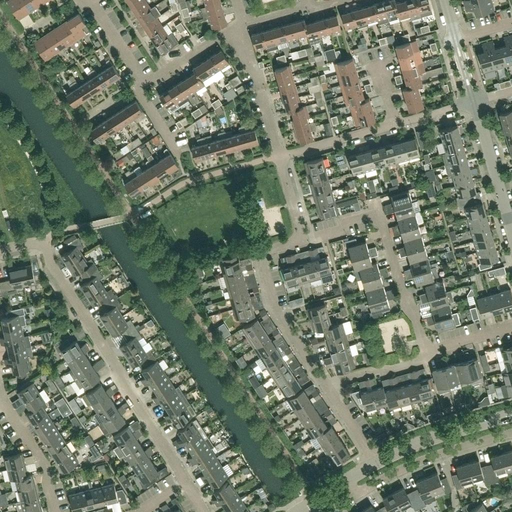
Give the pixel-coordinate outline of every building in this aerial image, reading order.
[(27,13),(18,0),(9,0),(7,2),(18,19),(27,13)] [(36,8),(31,0),(18,0),(27,13),(36,8)] [(138,17),(151,8),(145,0),(143,0),(132,8),(138,17)] [(399,18),(397,14),(398,13),(395,3),(396,3),(394,0),(388,0),(383,2),(389,21),(399,18)] [(410,15),(406,0),(396,3),(395,3),(398,13),(397,14),(399,18),(410,15)] [(421,17),(416,0),(406,0),(410,15),(412,20),(421,17)] [(432,14),(431,9),(428,0),(416,0),(421,17),(432,14)] [(494,10),(491,0),(484,0),(464,6),(466,11),(474,9),(475,15),(494,10)] [(185,1),(179,2),(181,9),(188,7),(185,1)] [(203,19),(209,17),(224,13),(221,2),(206,7),(200,8),(203,19)] [(389,21),(383,2),(373,5),(377,19),(379,24),(389,21)] [(377,19),(373,5),(363,8),(367,22),(377,19)] [(144,26),(156,17),(160,15),(154,6),(151,8),(138,17),(144,26)] [(367,22),(363,8),(352,11),(356,25),(367,22)] [(510,10),(499,12),(500,19),(511,17),(510,10)] [(356,25),(352,11),(341,14),(346,29),(356,25)] [(191,20),(189,12),(182,13),(183,17),(185,22),(191,20)] [(90,31),(79,13),(70,19),(81,37),(90,31)] [(227,23),(224,13),(209,17),(212,28),(227,23)] [(341,30),(336,15),(326,18),(330,33),(341,30)] [(162,26),(156,17),(144,26),(149,35),(162,26)] [(330,33),(326,18),(315,21),(320,36),(330,33)] [(81,37),(70,19),(61,25),(72,43),(81,37)] [(320,36),(315,21),(305,24),(304,19),(304,20),(309,39),(311,44),(321,41),(320,36)] [(309,39),(304,20),(293,23),(297,37),(307,35),(309,39)] [(297,37),(293,23),(283,26),(287,40),(297,37)] [(72,43),(61,25),(52,31),(63,48),(72,43)] [(168,36),(162,26),(149,35),(155,44),(168,36)] [(287,40),(283,26),(272,29),(277,43),(287,40)] [(417,35),(426,32),(424,26),(415,28),(417,35)] [(278,48),(277,43),(272,29),(262,32),(266,46),(267,51),(278,48)] [(63,48),(52,31),(43,37),(54,54),(63,48)] [(266,46),(262,32),(251,35),(255,49),(266,46)] [(397,43),(406,41),(404,35),(395,37),(397,43)] [(174,45),(168,36),(155,44),(162,53),(174,45)] [(511,64),(511,46),(509,36),(504,38),(506,45),(500,47),(506,66),(511,64)] [(54,54),(43,37),(34,43),(45,60),(54,54)] [(416,40),(410,42),(395,46),(399,57),(419,51),(416,40)] [(506,66),(500,47),(495,48),(493,41),(487,42),(495,69),(506,66)] [(175,46),(179,54),(189,50),(185,42),(175,46)] [(495,69),(487,42),(482,44),(484,52),(478,53),(483,72),(495,69)] [(363,50),(362,43),(357,45),(358,48),(352,49),(353,53),(363,50)] [(229,63),(221,50),(211,56),(220,69),(229,63)] [(422,61),(419,51),(399,57),(401,67),(422,61)] [(220,69),(211,56),(202,62),(211,75),(220,69)] [(356,69),(353,58),(334,64),(337,74),(356,69)] [(121,77),(112,64),(109,59),(106,61),(106,62),(109,67),(103,70),(111,83),(121,77)] [(425,72),(422,61),(401,67),(404,77),(419,73),(425,72)] [(211,75),(202,62),(193,68),(195,72),(196,72),(202,81),(202,80),(211,75)] [(292,76),(289,65),(275,69),(278,80),(292,76)] [(359,79),(356,69),(337,74),(340,85),(359,79)] [(111,83),(103,70),(97,74),(94,70),(93,70),(91,71),(102,89),(111,83)] [(102,89),(91,71),(88,73),(88,74),(91,78),(85,82),(93,95),(102,89)] [(205,84),(202,80),(202,81),(196,72),(195,72),(187,78),(195,91),(205,84)] [(422,84),(419,73),(404,77),(407,87),(407,88),(417,85),(422,84)] [(228,81),(229,83),(232,88),(242,82),(237,75),(228,81)] [(295,86),(292,76),(278,80),(281,90),(295,86)] [(195,91),(187,78),(178,84),(186,96),(195,91)] [(362,90),(359,79),(340,85),(343,95),(362,90)] [(93,95),(85,82),(79,86),(76,82),(75,81),(72,83),(84,101),(93,95)] [(84,101),(72,83),(70,84),(70,86),(72,90),(66,94),(75,107),(84,101)] [(188,100),(186,96),(178,84),(169,89),(179,106),(188,100)] [(245,89),(242,85),(236,89),(239,93),(245,89)] [(420,95),(418,86),(417,85),(407,88),(407,87),(403,89),(406,99),(420,95)] [(298,97),(295,86),(281,90),(284,101),(298,97)] [(229,91),(224,94),(228,101),(237,95),(232,88),(229,91)] [(179,106),(169,89),(159,96),(170,113),(180,107),(179,106)] [(355,103),(365,100),(362,90),(343,95),(346,106),(349,105),(350,105),(353,104),(355,103)] [(423,106),(420,95),(406,99),(409,110),(423,106)] [(301,107),(298,97),(284,101),(287,112),(291,110),(301,107)] [(365,100),(355,103),(353,104),(350,105),(349,105),(352,115),(358,113),(372,109),(369,98),(365,100)] [(144,113),(136,100),(126,106),(135,119),(144,113)] [(309,116),(306,105),(301,107),(291,110),(294,120),(306,117),(307,117),(309,116)] [(135,119),(126,106),(117,112),(125,125),(135,119)] [(218,106),(215,109),(218,115),(223,111),(220,106),(218,106)] [(375,120),(372,109),(358,113),(352,115),(355,126),(375,120)] [(511,120),(511,109),(499,113),(502,123),(511,120)] [(125,125),(117,112),(108,118),(116,131),(125,125)] [(308,123),(307,117),(306,117),(294,120),(292,121),(295,131),(315,125),(315,123),(313,122),(308,123)] [(116,131),(108,118),(99,124),(107,137),(116,131)] [(200,118),(196,120),(198,127),(208,125),(206,120),(201,122),(200,118)] [(511,131),(511,120),(502,123),(505,133),(511,131)] [(329,122),(323,124),(325,131),(331,129),(329,122)] [(107,137),(99,124),(90,130),(98,143),(107,137)] [(259,144),(254,129),(247,131),(246,126),(245,125),(242,126),(248,147),(259,144)] [(313,138),(311,131),(315,130),(316,128),(315,125),(295,131),(298,142),(313,138)] [(460,137),(457,125),(439,130),(443,142),(460,137)] [(248,147),(242,126),(239,127),(238,128),(240,133),(233,135),(237,150),(248,147)] [(237,150),(233,135),(227,137),(225,132),(224,131),(221,132),(227,153),(237,150)] [(227,153),(221,132),(218,133),(218,134),(219,139),(212,141),(217,156),(227,153)] [(417,136),(421,148),(427,146),(424,135),(417,136)] [(154,145),(160,141),(157,136),(151,139),(154,145)] [(217,156),(212,141),(206,143),(205,138),(203,137),(200,138),(206,159),(217,156)] [(420,155),(415,137),(403,141),(408,158),(420,155)] [(463,148),(460,137),(443,142),(446,153),(463,148)] [(206,159),(200,138),(198,139),(197,140),(198,145),(191,147),(196,162),(206,159)] [(408,158),(403,141),(392,144),(397,162),(408,158)] [(399,167),(397,162),(392,144),(381,147),(386,165),(395,162),(396,167),(399,167)] [(386,165),(381,147),(370,150),(376,168),(386,165)] [(178,166),(170,153),(167,148),(164,150),(164,151),(166,156),(161,159),(169,172),(178,166)] [(467,159),(463,148),(446,153),(442,154),(445,165),(449,164),(467,159)] [(376,168),(370,150),(360,153),(365,171),(376,168)] [(337,165),(339,165),(347,163),(344,151),(334,154),(337,165)] [(365,171),(360,153),(348,157),(353,174),(365,171)] [(169,172),(161,159),(156,162),(151,155),(147,158),(148,160),(160,178),(169,172)] [(326,168),(322,157),(304,162),(307,174),(326,168)] [(121,158),(117,161),(120,166),(125,163),(121,158)] [(452,175),(470,170),(467,159),(449,164),(452,175)] [(160,178),(148,160),(146,162),(146,163),(148,167),(143,171),(151,184),(160,178)] [(151,184),(143,171),(139,166),(134,169),(134,171),(133,170),(130,172),(142,190),(151,184)] [(329,179),(326,168),(307,174),(310,185),(329,179)] [(142,190),(130,172),(129,170),(125,173),(129,180),(124,183),(132,196),(142,190)] [(473,181),(470,170),(452,175),(455,186),(473,181)] [(332,190),(329,179),(310,185),(314,196),(332,190)] [(375,192),(372,180),(367,181),(369,186),(370,193),(375,192)] [(476,192),(473,181),(455,186),(458,197),(456,198),(458,203),(469,200),(468,194),(476,192)] [(335,201),(332,190),(314,196),(317,206),(335,201)] [(412,202),(408,190),(391,195),(393,203),(385,205),(386,209),(412,202)] [(338,212),(337,207),(339,206),(339,207),(353,203),(358,201),(356,195),(335,201),(317,206),(320,218),(338,212)] [(415,213),(421,211),(418,200),(412,202),(386,209),(388,213),(395,211),(397,218),(415,213)] [(485,214),(482,203),(471,206),(469,200),(458,203),(459,209),(465,208),(468,219),(485,214)] [(418,224),(415,213),(397,218),(399,224),(391,227),(393,231),(418,224)] [(489,225),(485,214),(468,219),(471,230),(489,225)] [(421,235),(418,224),(393,231),(394,235),(402,233),(403,240),(421,235)] [(492,236),(489,225),(471,230),(474,241),(492,236)] [(74,233),(63,241),(66,245),(77,238),(74,233)] [(367,244),(373,242),(371,234),(365,236),(367,244)] [(424,246),(421,235),(403,240),(405,246),(398,249),(399,253),(424,246)] [(495,247),(492,236),(474,241),(477,252),(495,247)] [(83,247),(77,238),(66,245),(69,250),(61,256),(67,266),(83,256),(79,250),(83,247)] [(377,251),(375,246),(368,249),(366,241),(357,244),(355,238),(344,241),(346,247),(348,247),(351,258),(377,251)] [(427,257),(424,246),(399,253),(400,257),(408,255),(410,262),(427,257)] [(498,258),(495,247),(477,252),(480,263),(478,264),(480,270),(491,266),(490,261),(498,258)] [(372,263),(370,257),(378,255),(377,251),(351,258),(355,270),(359,268),(372,264),(372,263)] [(242,271),(239,259),(237,260),(236,255),(219,260),(224,276),(242,271)] [(97,268),(91,259),(87,261),(83,256),(67,266),(74,276),(82,270),(86,275),(97,268)] [(332,274),(327,256),(316,259),(321,278),(332,274)] [(463,264),(471,260),(469,256),(461,260),(463,264)] [(431,268),(427,257),(410,262),(412,268),(404,271),(405,275),(425,269),(431,268)] [(321,278),(316,259),(305,262),(310,281),(321,278)] [(310,281),(305,262),(294,266),(299,284),(310,281)] [(357,280),(362,279),(388,271),(386,267),(379,269),(377,262),(372,263),(372,264),(359,268),(355,270),(354,270),(357,280)] [(43,287),(40,273),(34,275),(31,265),(20,267),(24,286),(31,284),(32,289),(43,287)] [(199,265),(193,267),(196,277),(202,276),(199,265)] [(299,284),(294,266),(282,269),(285,279),(288,287),(299,284)] [(435,266),(431,268),(425,269),(405,275),(406,279),(414,277),(416,284),(434,279),(434,278),(438,276),(435,266)] [(504,266),(493,269),(492,269),(494,274),(494,277),(506,273),(504,266)] [(24,286),(20,267),(8,270),(10,280),(4,281),(7,295),(18,292),(17,287),(24,286)] [(103,286),(99,280),(103,277),(97,268),(86,275),(89,280),(80,286),(87,296),(103,286)] [(245,282),(242,271),(224,276),(227,287),(245,282)] [(383,284),(381,278),(389,276),(388,271),(362,279),(365,289),(383,284)] [(420,299),(446,291),(443,280),(425,285),(427,292),(419,294),(420,299)] [(248,293),(245,282),(227,287),(230,298),(248,293)] [(394,293),(393,289),(385,291),(383,284),(365,289),(368,300),(391,294),(394,293)] [(117,298),(111,289),(106,292),(103,286),(87,296),(93,306),(102,300),(105,305),(117,298)] [(511,307),(511,295),(510,289),(499,292),(504,310),(511,307)] [(431,308),(449,302),(454,301),(451,290),(446,291),(420,299),(417,300),(418,304),(429,301),(431,308)] [(504,310),(499,292),(488,295),(493,313),(504,310)] [(251,304),(248,293),(230,298),(233,309),(251,304)] [(383,315),(381,309),(389,307),(387,300),(395,297),(394,293),(391,294),(368,300),(372,312),(369,312),(371,318),(383,315)] [(337,313),(340,312),(346,310),(342,295),(337,296),(339,304),(338,305),(339,308),(335,309),(337,313)] [(493,313),(488,295),(476,299),(481,316),(493,313)] [(122,316),(118,310),(123,307),(117,298),(105,305),(108,311),(100,316),(106,326),(122,316)] [(324,301),(306,306),(307,309),(325,304),(324,301)] [(452,313),(449,302),(431,308),(433,314),(425,316),(427,321),(452,313)] [(255,315),(251,304),(233,309),(236,320),(251,316),(255,315)] [(328,315),(325,304),(307,309),(310,320),(328,315)] [(26,324),(24,314),(25,314),(23,307),(6,311),(8,317),(1,319),(4,330),(21,326),(21,325),(26,324)] [(470,309),(474,320),(480,319),(476,307),(470,309)] [(469,309),(460,311),(462,319),(470,318),(469,309)] [(457,312),(452,313),(427,321),(428,325),(436,323),(438,330),(460,323),(457,312)] [(331,326),(328,315),(310,320),(313,332),(324,328),(331,326)] [(135,326),(130,319),(126,322),(122,316),(106,326),(113,336),(121,331),(125,336),(136,328),(135,326)] [(243,327),(254,320),(251,316),(240,323),(243,327)] [(247,338),(263,328),(257,318),(254,320),(243,327),(241,329),(247,338)] [(327,339),(345,334),(342,322),(331,326),(324,328),(327,339)] [(229,333),(223,324),(217,328),(223,337),(229,333)] [(24,336),(21,326),(4,330),(5,337),(0,337),(0,340),(0,341),(24,336)] [(142,346),(138,340),(142,337),(138,331),(136,328),(125,336),(128,341),(119,347),(126,356),(142,346)] [(253,348),(270,338),(263,328),(247,338),(253,348)] [(349,345),(345,334),(327,339),(330,350),(349,345)] [(29,335),(24,336),(0,341),(1,345),(7,344),(8,351),(31,346),(29,335)] [(260,357),(276,347),(270,338),(253,348),(260,357)] [(67,360),(87,347),(85,344),(80,347),(76,340),(70,344),(67,339),(55,346),(59,352),(61,351),(67,360)] [(511,358),(511,342),(500,346),(504,361),(511,358)] [(332,357),(333,361),(352,356),(349,345),(330,350),(332,357)] [(33,356),(31,346),(8,351),(10,358),(4,359),(5,362),(28,357),(33,356)] [(156,359),(150,349),(146,352),(142,346),(126,356),(132,366),(141,361),(144,366),(156,359)] [(87,347),(67,360),(73,369),(88,359),(84,353),(89,350),(87,347)] [(266,367),(282,357),(276,347),(260,357),(266,367)] [(470,359),(467,351),(463,353),(470,378),(472,384),(482,382),(480,375),(482,375),(477,357),(470,359)] [(470,378),(463,353),(459,354),(461,362),(454,364),(459,381),(470,378)] [(479,355),(483,367),(489,365),(485,354),(479,355)] [(382,365),(395,364),(395,355),(381,356),(382,365)] [(241,356),(236,359),(242,369),(248,365),(241,356)] [(352,356),(333,361),(337,372),(355,367),(352,356)] [(31,368),(28,357),(5,362),(6,366),(12,365),(13,372),(16,372),(17,376),(27,374),(25,370),(31,368)] [(272,377),(288,366),(282,357),(266,367),(272,377)] [(459,381),(454,364),(448,365),(446,358),(441,359),(449,384),(450,390),(461,387),(459,381)] [(69,371),(75,380),(99,365),(97,362),(92,365),(88,359),(73,369),(69,371)] [(449,384),(441,359),(437,360),(439,368),(432,370),(439,393),(450,390),(449,384)] [(143,383),(163,370),(157,360),(142,370),(146,377),(141,380),(143,383)] [(100,378),(96,371),(101,368),(99,365),(75,380),(81,390),(85,387),(95,381),(100,378)] [(278,386),(294,376),(288,366),(272,377),(278,386)] [(154,389),(169,379),(163,370),(143,383),(145,386),(150,383),(154,389)] [(511,382),(511,370),(507,371),(503,372),(506,384),(511,382)] [(139,374),(130,375),(131,383),(139,383),(139,374)] [(285,396),(301,386),(294,376),(278,386),(285,396)] [(422,400),(433,397),(431,388),(428,378),(417,382),(418,384),(422,400)] [(175,388),(169,379),(154,389),(158,395),(153,398),(155,401),(175,388)] [(98,386),(95,381),(85,387),(88,392),(98,386)] [(23,402),(39,392),(33,382),(17,392),(23,402)] [(422,400),(418,384),(417,382),(406,385),(411,403),(422,400)] [(503,397),(511,394),(511,382),(506,384),(500,385),(503,397)] [(98,386),(88,392),(81,396),(88,406),(92,403),(112,390),(110,387),(105,390),(101,384),(98,386)] [(411,403),(406,385),(395,388),(400,406),(411,403)] [(166,407),(187,393),(186,392),(183,394),(178,386),(175,388),(155,401),(157,404),(162,401),(166,407)] [(388,405),(384,391),(383,386),(372,390),(377,408),(388,405)] [(372,390),(367,391),(367,388),(351,392),(361,407),(364,406),(366,411),(377,408),(372,390)] [(395,388),(384,391),(388,405),(389,409),(400,406),(395,388)] [(293,409),(309,399),(303,389),(287,399),(293,409)] [(113,402),(109,396),(114,393),(112,390),(92,403),(98,412),(113,402)] [(41,405),(45,402),(39,392),(23,402),(29,412),(30,412),(41,404),(41,405)] [(166,419),(190,404),(185,396),(187,394),(187,393),(166,407),(170,413),(164,416),(166,419)] [(58,407),(61,405),(65,402),(62,397),(55,402),(58,407)] [(299,419),(315,408),(309,399),(293,409),(299,419)] [(32,424),(47,414),(44,408),(48,406),(45,402),(41,405),(41,404),(30,412),(29,412),(25,414),(32,424)] [(61,405),(58,407),(61,412),(69,407),(65,402),(61,405)] [(104,421),(124,408),(122,405),(117,408),(113,402),(98,412),(104,421)] [(178,425),(193,416),(196,414),(190,404),(166,419),(168,422),(173,419),(178,425)] [(124,408),(104,421),(98,425),(104,434),(105,434),(125,421),(121,414),(126,411),(124,408)] [(306,428),(322,418),(315,408),(299,419),(306,428)] [(38,434),(54,424),(47,414),(32,424),(38,434)] [(70,420),(73,424),(78,421),(75,416),(70,420)] [(315,436),(328,428),(328,427),(322,418),(306,428),(312,438),(315,436)] [(418,418),(415,419),(418,426),(425,424),(424,421),(418,418)] [(202,428),(196,419),(177,431),(182,437),(177,440),(179,443),(199,430),(202,428)] [(81,426),(78,421),(73,424),(76,429),(81,426)] [(111,433),(126,423),(125,421),(105,434),(106,437),(111,433)] [(113,435),(128,425),(126,423),(111,433),(113,435)] [(44,443),(60,433),(54,424),(38,434),(44,443)] [(119,445),(139,432),(137,429),(132,432),(128,425),(113,435),(119,445)] [(321,446),(337,435),(331,425),(328,427),(328,428),(315,436),(321,446)] [(179,443),(181,446),(186,443),(189,449),(205,439),(208,437),(202,428),(199,430),(179,443)] [(299,434),(303,440),(308,437),(304,431),(299,434)] [(139,432),(119,445),(113,449),(119,458),(125,454),(140,444),(136,438),(141,435),(139,432)] [(50,453),(66,443),(60,433),(44,443),(50,453)] [(84,438),(87,443),(92,440),(88,435),(84,438)] [(322,458),(327,455),(343,445),(337,435),(321,446),(325,452),(320,455),(322,458)] [(190,462),(210,448),(214,446),(208,437),(205,439),(189,449),(193,455),(188,458),(190,462)] [(95,445),(92,440),(87,443),(90,448),(95,445)] [(105,452),(109,450),(107,447),(108,443),(104,442),(103,446),(100,448),(103,452),(105,452)] [(57,462),(72,452),(66,443),(50,453),(57,462)] [(131,463),(151,450),(149,447),(144,450),(140,444),(125,454),(131,463)] [(334,465),(350,455),(343,445),(327,455),(334,465)] [(201,467),(216,458),(210,448),(190,462),(192,465),(197,461),(201,467)] [(151,450),(131,463),(137,472),(152,462),(148,456),(153,453),(151,450)] [(511,450),(502,453),(507,470),(511,468),(511,450)] [(63,472),(78,462),(72,452),(57,462),(63,472)] [(25,464),(22,453),(4,458),(7,469),(25,464)] [(498,481),(496,473),(507,470),(502,453),(491,456),(493,466),(487,468),(492,483),(498,481)] [(202,480),(222,467),(216,458),(201,467),(205,473),(200,477),(202,480)] [(492,483),(487,468),(481,469),(479,460),(467,463),(472,480),(483,477),(485,485),(492,483)] [(156,480),(152,475),(158,472),(152,462),(137,472),(143,481),(140,482),(144,488),(156,480)] [(463,487),(461,483),(472,480),(467,463),(456,466),(459,476),(452,478),(456,489),(463,487)] [(28,475),(25,464),(7,469),(10,480),(15,479),(28,475)] [(103,464),(97,466),(98,473),(105,472),(103,464)] [(213,486),(228,476),(222,467),(202,480),(204,483),(209,479),(213,486)] [(452,491),(447,479),(441,482),(437,473),(426,477),(433,494),(443,490),(445,493),(452,491)] [(35,485),(33,474),(32,474),(28,475),(15,479),(18,490),(35,485)] [(435,499),(433,494),(426,477),(416,482),(419,491),(413,493),(420,508),(426,505),(425,503),(435,499)] [(215,503),(235,490),(229,481),(214,490),(218,497),(213,500),(215,503)] [(115,490),(114,483),(101,486),(105,504),(119,501),(120,504),(127,502),(125,494),(122,489),(115,490)] [(20,501),(38,496),(35,485),(18,490),(20,501)] [(105,504),(101,486),(90,489),(95,507),(105,504)] [(420,508),(413,493),(408,496),(403,487),(393,493),(401,508),(411,503),(415,510),(420,508)] [(95,507),(90,489),(80,492),(85,510),(95,507)] [(241,499),(235,490),(215,503),(217,506),(222,503),(226,509),(241,499)] [(75,511),(85,510),(80,492),(69,495),(73,511),(75,511)] [(403,511),(401,508),(393,493),(383,498),(387,507),(382,510),(382,511),(403,511)] [(18,511),(22,511),(23,511),(41,507),(38,496),(20,501),(15,502),(18,511)] [(241,511),(247,508),(241,499),(226,509),(227,511),(241,511)] [(488,511),(482,502),(476,506),(473,502),(467,504),(462,507),(462,509),(463,511),(488,511)]
